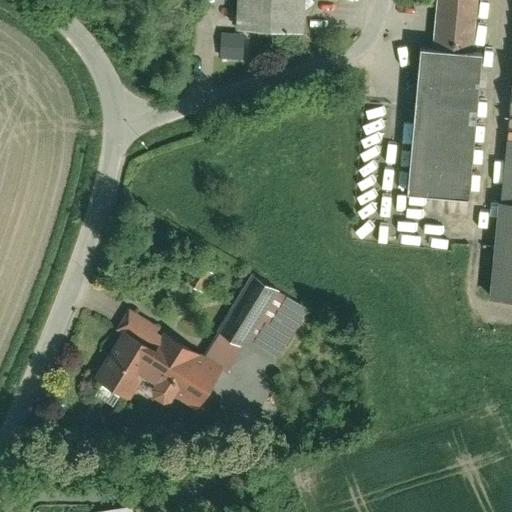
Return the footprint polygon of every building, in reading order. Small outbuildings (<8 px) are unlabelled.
[(304,0),(238,0),(236,30),(303,34),(304,0)] [(431,0),(427,50),(470,54),(474,0),(431,0)] [(408,193),(471,199),(483,55),(470,54),(427,50),(420,50),(408,193)] [(511,58),(491,298),(511,300),(511,58)] [(220,260),(203,250),(192,270),(209,280),(220,260)] [(288,278),(259,260),(224,317),(253,335),(257,328),(286,282),(288,278)] [(299,290),(286,282),(257,328),(270,336),(299,290)] [(299,290),(270,336),(286,346),(316,296),(301,287),(299,290)] [(206,338),(137,296),(124,317),(129,320),(103,364),(137,384),(151,361),(165,370),(159,380),(179,392),(185,382),(208,396),(231,356),(204,340),(206,338)] [(118,404),(124,392),(106,383),(101,395),(118,404)]
